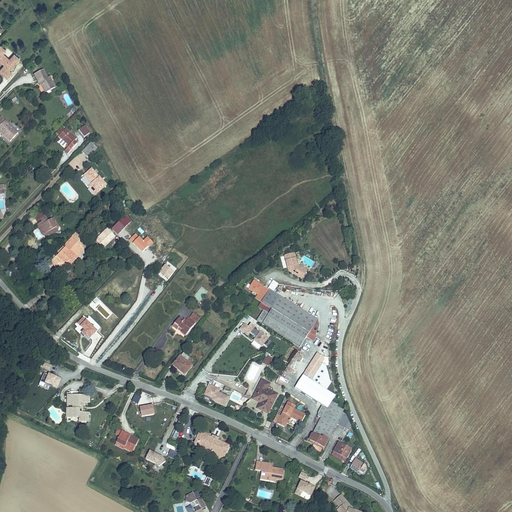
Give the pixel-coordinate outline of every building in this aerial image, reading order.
[(0,43),(0,58),(2,61),(0,62),(0,70),(1,71),(6,66),(17,55),(12,50),(7,56),(0,50),(3,46),(0,43)] [(50,83),(51,84),(55,82),(49,71),(47,72),(42,64),(33,69),(37,77),(39,76),(41,80),(45,86),(50,83)] [(0,130),(8,138),(16,130),(0,114),(0,130)] [(74,128),(80,133),(85,128),(78,122),(74,128)] [(53,131),(55,133),(62,126),(59,123),(53,131)] [(62,126),(55,133),(65,142),(61,147),(64,150),(73,140),(70,138),(73,135),(62,126)] [(77,148),(82,153),(92,142),(86,137),(77,148)] [(83,183),(91,190),(102,178),(86,164),(79,171),(88,179),(83,183)] [(149,236),(121,211),(110,223),(121,234),(138,249),(149,236)] [(43,232),(53,225),(48,218),(47,217),(44,219),(38,223),(43,232)] [(55,227),(53,225),(43,232),(38,223),(44,219),(43,218),(34,225),(40,234),(46,233),(55,227)] [(104,224),(94,236),(102,242),(112,231),(104,224)] [(72,228),(60,241),(61,242),(62,243),(70,233),(79,241),(83,237),(72,228)] [(58,265),(79,241),(70,233),(62,243),(49,257),(58,265)] [(121,234),(118,236),(135,252),(138,249),(121,234)] [(62,243),(61,242),(42,263),(48,269),(53,264),(60,270),(83,245),(79,241),(58,265),(49,257),(62,243)] [(296,262),(293,251),(283,253),(286,265),(288,265),(288,266),(287,268),(301,276),(306,268),(296,262)] [(159,272),(168,280),(174,272),(165,264),(159,272)] [(260,298),(271,305),(294,321),(308,330),(314,334),(318,328),(319,323),(317,317),(274,288),(269,285),(260,298)] [(267,311),(271,305),(260,298),(256,304),(267,311)] [(294,321),(271,305),(267,311),(260,322),(293,342),(298,345),(305,334),(308,330),(294,321)] [(189,311),(182,319),(175,314),(168,323),(173,327),(175,324),(180,328),(177,331),(181,334),(195,316),(189,311)] [(239,326),(243,329),(244,328),(247,331),(249,329),(254,334),(252,337),(260,343),(267,335),(250,320),(247,323),(243,320),(239,326)] [(314,334),(308,330),(305,334),(312,339),(315,335),(314,334)] [(339,426),(345,416),(342,414),(343,412),(339,409),(334,406),(332,405),(336,397),(326,391),(331,383),(328,367),(322,364),(325,361),(323,357),(316,353),(295,389),(325,406),(321,418),(324,419),(311,440),(324,448),(338,425),(339,426)] [(177,367),(182,360),(175,354),(168,364),(175,369),(177,367)] [(261,361),(265,364),(270,356),(266,354),(266,355),(265,355),(261,361)] [(189,364),(182,360),(177,367),(182,372),(189,364)] [(58,387),(62,378),(43,371),(40,380),(58,387)] [(280,377),(278,383),(286,386),(288,380),(280,377)] [(253,407),(260,410),(264,402),(267,403),(272,394),(262,389),(266,382),(258,378),(248,397),(256,402),(253,407)] [(206,380),(201,389),(210,393),(209,395),(221,401),(225,392),(215,388),(216,384),(206,380)] [(74,417),(81,418),(81,409),(75,409),(75,407),(75,402),(79,402),(80,398),(83,398),(83,394),(68,394),(68,404),(68,406),(67,406),(66,414),(74,414),(74,417)] [(277,413),(274,412),(272,414),(270,420),(274,422),(273,423),(280,426),(285,415),(296,420),(301,411),(289,405),(290,402),(283,399),(277,413)] [(153,404),(139,408),(142,418),(155,414),(153,404)] [(347,417),(345,416),(339,426),(350,432),(352,428),(347,417)] [(119,426),(114,436),(123,441),(122,443),(131,447),(136,435),(119,426)] [(196,427),(194,435),(221,449),(223,450),(227,442),(213,436),(212,438),(208,436),(209,433),(196,427)] [(221,449),(194,435),(193,438),(205,443),(204,446),(208,448),(209,446),(218,450),(221,449)] [(123,441),(114,436),(112,439),(121,445),(122,443),(123,441)] [(334,440),(329,449),(342,455),(347,446),(334,440)] [(223,450),(221,449),(218,450),(209,446),(208,448),(214,451),(215,454),(222,452),(223,450)] [(170,449),(167,456),(174,459),(177,452),(170,449)] [(342,455),(329,449),(327,452),(340,459),(342,455)] [(145,460),(162,467),(166,458),(149,451),(145,460)] [(349,462),(358,467),(362,460),(353,455),(349,462)] [(265,473),(264,477),(271,478),(271,474),(277,475),(282,476),(282,466),(275,465),(268,464),(269,460),(255,458),(254,466),(260,468),(259,472),(265,473)] [(305,480),(307,475),(299,472),(297,478),(305,480)] [(202,480),(207,483),(210,476),(205,473),(202,480)] [(308,500),(314,487),(299,481),(293,494),(308,500)] [(190,489),(184,493),(183,498),(188,500),(193,508),(188,511),(187,511),(202,511),(203,511),(199,505),(203,503),(198,494),(194,496),(190,489)] [(360,511),(361,510),(353,507),(352,508),(346,505),(348,503),(339,492),(333,498),(338,505),(335,508),(338,511),(360,511)] [(211,511),(218,511),(222,506),(216,503),(211,511)]
